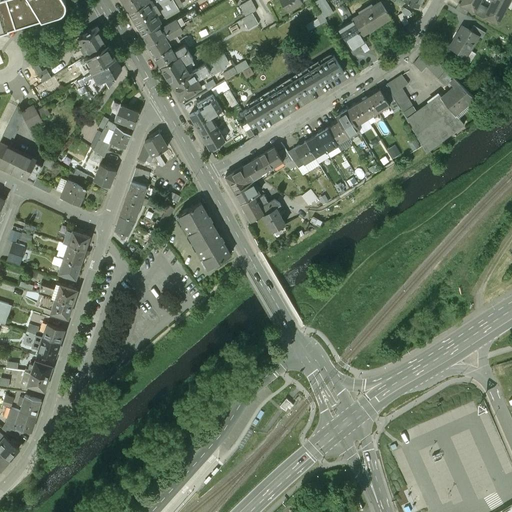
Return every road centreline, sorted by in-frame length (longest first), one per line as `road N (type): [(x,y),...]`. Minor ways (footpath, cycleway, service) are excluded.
road 1 (residential): [(204,177),(387,70),(409,51),(440,0)]
road 2 (residential): [(0,485),(43,422),(108,228)]
road 3 (tertiary): [(204,177),(327,384)]
road 4 (residential): [(108,228),(144,122),(163,105)]
road 5 (primary): [(341,425),(246,511)]
road 6 (primary): [(511,311),(404,379)]
road 7 (tertiary): [(102,0),(163,105)]
